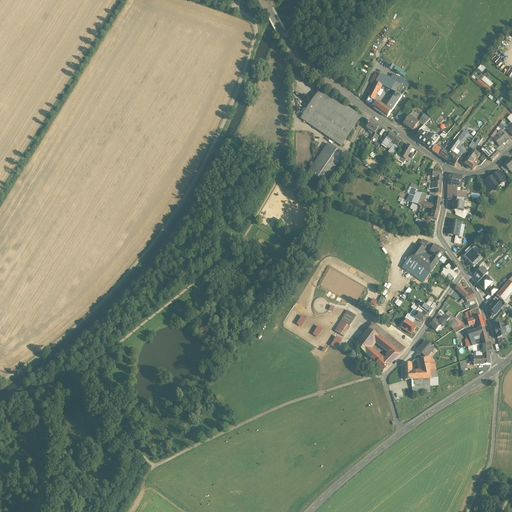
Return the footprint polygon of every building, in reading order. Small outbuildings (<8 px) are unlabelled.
[(394,69),(404,76),(406,73),(396,66),(394,69)] [(397,92),(402,95),(411,83),(393,76),(390,80),(380,76),(379,75),(378,76),(374,74),(370,82),(375,84),(366,103),(370,106),(373,101),(381,85),(397,92)] [(479,81),(477,84),(487,90),(488,87),(479,81)] [(360,119),(320,91),(311,104),(301,118),(341,146),(360,119)] [(402,95),(397,92),(387,108),(391,111),(402,95)] [(387,108),(378,102),(377,104),(374,108),(387,118),(391,111),(387,108)] [(395,118),(401,121),(404,116),(399,112),(395,118)] [(418,123),(409,116),(403,124),(413,130),(418,123)] [(428,120),(422,116),(419,121),(424,125),(428,120)] [(379,127),(371,121),(368,125),(366,128),(369,130),(368,132),(371,134),(372,132),(375,134),(379,127)] [(427,127),(424,125),(417,131),(420,133),(421,131),(422,132),(427,127)] [(427,136),(422,132),(421,131),(420,133),(415,138),(421,143),(426,136),(427,136)] [(501,131),(497,134),(498,135),(495,138),(497,141),(495,142),(499,147),(504,142),(505,144),(509,141),(502,133),(501,131)] [(401,141),(391,134),(387,139),(387,138),(381,147),(386,150),(391,143),(391,144),(392,142),(398,146),(401,141)] [(436,134),(434,137),(434,136),(431,140),(426,136),(421,143),(426,146),(430,149),(440,138),(436,134)] [(462,134),(456,141),(459,143),(465,137),(462,134)] [(465,137),(459,143),(458,144),(460,146),(467,138),(465,137)] [(481,141),(478,139),(475,143),(472,142),(468,147),(474,151),(481,141)] [(441,148),(440,149),(443,151),(444,150),(447,146),(447,147),(452,141),(450,140),(446,145),(444,144),(441,148)] [(460,146),(458,144),(455,149),(459,151),(458,152),(462,154),(464,151),(462,150),(462,149),(463,148),(460,146)] [(330,146),(310,175),(324,184),(344,155),(330,146)] [(408,146),(401,158),(405,161),(408,162),(410,159),(407,158),(412,148),(408,146)] [(439,146),(438,148),(435,146),(432,150),(440,156),(443,151),(440,149),(441,148),(439,146)] [(452,146),(448,151),(447,153),(444,150),(443,151),(440,156),(447,161),(452,153),(455,149),(452,146)] [(391,147),(390,148),(388,152),(393,155),(396,150),(393,148),(391,147)] [(491,148),(487,151),(483,148),(481,152),(485,155),(489,159),(492,162),(498,156),(491,148)] [(476,152),(474,151),(464,164),(467,166),(467,168),(468,169),(470,168),(472,170),(473,170),(474,170),(476,166),(473,164),(474,163),(473,162),(476,158),(477,158),(479,157),(480,155),(476,152)] [(454,154),(452,153),(447,161),(454,166),(459,158),(462,154),(458,152),(456,155),(454,154)] [(489,159),(485,155),(481,158),(480,160),(484,164),(489,159)] [(442,172),(433,170),(432,176),(432,177),(436,178),(436,182),(441,183),(442,172)] [(506,180),(500,172),(498,173),(504,182),(506,180)] [(497,173),(492,177),(498,186),(504,182),(498,173),(497,173)] [(462,177),(453,175),(451,185),(451,186),(460,188),(460,187),(462,177)] [(492,177),(486,181),(492,190),(498,186),(492,177)] [(486,181),(483,183),(490,192),(492,190),(486,181)] [(433,182),(432,182),(432,183),(432,189),(434,189),(433,194),(436,194),(441,194),(442,183),(436,182),(433,182)] [(460,188),(451,186),(451,185),(448,185),(447,200),(453,199),(460,198),(462,191),(463,188),(460,187),(460,188)] [(407,201),(414,205),(421,208),(421,207),(424,207),(424,208),(424,207),(425,208),(426,204),(423,203),(426,196),(416,193),(417,191),(410,188),(407,194),(409,195),(407,201)] [(403,199),(400,198),(398,202),(400,203),(400,204),(404,206),(406,201),(403,200),(403,199)] [(441,199),(435,198),(434,202),(434,206),(426,204),(425,208),(433,209),(433,210),(439,212),(441,199)] [(453,202),(452,202),(452,203),(453,203),(452,210),(452,211),(457,211),(463,212),(463,211),(463,203),(462,203),(453,202)] [(433,210),(433,209),(430,218),(436,221),(439,212),(433,210)] [(463,212),(457,211),(457,213),(456,216),(464,220),(468,213),(466,212),(463,211),(463,212)] [(423,217),(422,220),(417,219),(416,223),(429,226),(431,219),(423,217)] [(461,223),(450,221),(448,234),(456,236),(458,236),(459,234),(461,223)] [(454,243),(461,245),(463,235),(459,234),(458,236),(456,236),(454,243)] [(435,245),(423,240),(419,245),(425,249),(425,248),(430,251),(435,245)] [(419,245),(409,259),(430,273),(435,266),(429,262),(420,255),(422,252),(425,249),(419,245)] [(439,248),(435,245),(430,251),(433,253),(432,255),(433,256),(439,260),(445,252),(439,248)] [(467,254),(464,257),(474,267),(482,259),(476,253),(479,251),(475,246),(467,254)] [(431,258),(422,252),(420,255),(429,262),(431,258)] [(439,260),(433,256),(431,258),(429,262),(435,266),(439,260)] [(430,273),(409,259),(402,269),(423,283),(430,273)] [(453,262),(443,270),(444,271),(449,273),(454,278),(456,275),(453,272),(453,271),(457,268),(453,262)] [(473,276),(480,282),(485,276),(488,273),(482,267),(473,276)] [(490,287),(493,283),(485,276),(480,282),(477,284),(485,292),(485,291),(490,287)] [(511,284),(509,281),(496,296),(497,296),(499,298),(502,301),(503,302),(511,292),(511,284)] [(465,292),(458,285),(455,288),(464,297),(467,302),(475,298),(473,293),(471,289),(465,292)] [(485,291),(491,297),(498,290),(493,286),(491,288),(490,287),(485,291)] [(394,303),(400,308),(403,304),(397,299),(394,303)] [(434,304),(429,300),(425,305),(430,309),(434,304)] [(488,310),(495,316),(501,310),(503,307),(502,307),(496,302),(494,304),(488,310)] [(425,305),(422,303),(420,306),(419,308),(425,312),(429,315),(432,311),(425,305)] [(468,321),(481,317),(478,308),(465,314),(468,321)] [(355,317),(347,312),(341,321),(347,325),(350,327),(351,324),(355,317)] [(425,312),(422,316),(417,312),(417,313),(413,318),(415,319),(423,324),(427,318),(429,315),(425,312)] [(412,324),(415,319),(413,318),(408,314),(405,319),(407,321),(412,324)] [(457,323),(451,315),(448,318),(450,319),(449,319),(454,325),(457,323)] [(481,317),(468,321),(469,324),(469,326),(474,324),(477,324),(478,328),(479,329),(484,328),(481,317)] [(505,323),(498,317),(494,322),(498,325),(498,324),(501,326),(503,325),(505,323)] [(443,318),(438,322),(444,329),(448,324),(446,322),(444,319),(443,318)] [(437,321),(435,319),(430,326),(438,334),(444,329),(438,322),(437,321)] [(446,322),(448,324),(453,330),(456,327),(454,325),(449,319),(446,322)] [(341,321),(335,332),(343,337),(347,330),(345,329),(347,325),(341,321)] [(412,324),(407,321),(402,329),(411,335),(416,327),(412,324)] [(501,326),(498,324),(498,325),(497,327),(495,327),(495,331),(496,335),(496,334),(497,338),(502,337),(501,336),(506,335),(505,334),(505,331),(505,328),(505,327),(504,327),(503,325),(501,326)] [(474,331),(472,332),(474,338),(481,336),(486,334),(484,328),(479,329),(474,331)] [(369,330),(356,347),(367,355),(370,350),(369,349),(375,342),(378,337),(369,330)] [(405,349),(383,332),(378,337),(375,342),(390,353),(387,356),(387,358),(392,363),(405,349)] [(466,340),(464,340),(466,347),(469,347),(473,347),(476,346),(474,342),(471,344),(470,339),(474,338),(472,332),(469,333),(467,333),(465,335),(465,336),(466,340)] [(434,349),(426,341),(417,351),(418,353),(420,354),(421,353),(426,357),(434,349)] [(379,356),(370,350),(367,355),(368,356),(372,360),(374,362),(379,356)] [(382,358),(379,356),(374,362),(375,363),(376,364),(375,365),(382,372),(383,371),(389,366),(383,360),(382,358)] [(387,358),(387,356),(383,360),(389,366),(392,363),(387,358)] [(490,364),(489,356),(483,356),(483,357),(478,357),(473,357),(474,365),(490,364)] [(421,371),(411,372),(411,380),(412,392),(430,391),(430,386),(438,386),(438,378),(435,363),(428,365),(427,358),(426,358),(419,359),(421,371)]
